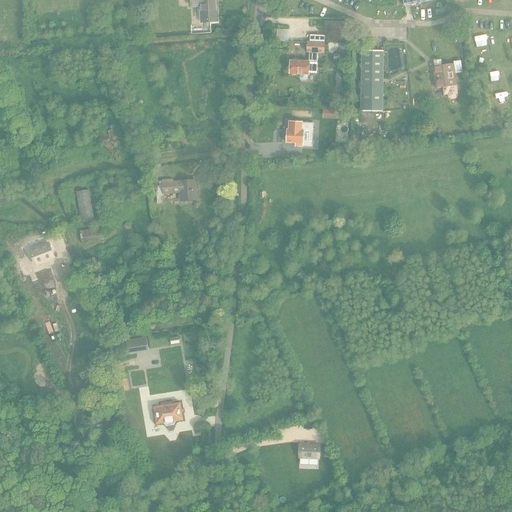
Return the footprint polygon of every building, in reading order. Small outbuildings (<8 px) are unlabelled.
[(202,19),(218,19),(216,0),(191,0),(192,3),(201,2),(202,19)] [(317,52),(324,53),(325,35),(310,34),(310,42),(307,41),(307,52),(309,52),(309,61),(290,60),(290,74),(300,74),(300,78),(302,80),(306,80),(308,79),(308,75),(309,73),(317,73),(318,54),(317,54),(317,52)] [(361,111),(382,111),(383,50),(362,50),(361,111)] [(454,63),(441,65),(441,60),(434,61),(434,66),(432,66),(435,88),(443,87),(443,95),(447,95),(447,97),(451,99),(456,99),(458,95),(456,85),(454,63)] [(335,143),(348,143),(349,123),(336,123),(335,143)] [(302,145),(309,145),(310,131),(303,131),(303,130),(287,129),(286,142),(295,143),(295,146),(302,146),(302,145)] [(187,182),(172,184),(172,179),(162,180),(162,181),(150,182),(151,189),(156,188),(157,204),(165,203),(164,194),(173,193),(173,194),(180,194),(181,201),(197,200),(195,181),(187,182)] [(76,191),(81,222),(94,220),(89,189),(76,191)] [(79,231),(81,242),(103,239),(101,227),(79,231)] [(53,254),(48,243),(31,250),(36,262),(53,254)] [(135,348),(134,340),(125,341),(127,350),(135,348)] [(181,405),(173,406),(172,403),(161,404),(161,408),(154,409),(157,424),(163,423),(166,426),(174,425),(176,422),(183,421),(181,405)] [(303,444),(299,444),(299,457),(306,458),(306,459),(316,459),(316,458),(318,458),(319,445),(309,444),(309,443),(303,443),(303,444)]
